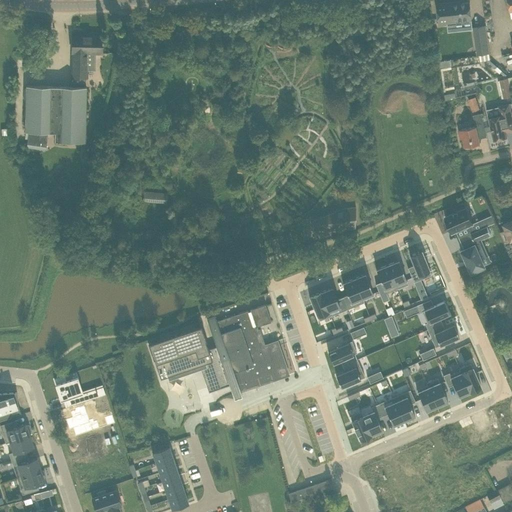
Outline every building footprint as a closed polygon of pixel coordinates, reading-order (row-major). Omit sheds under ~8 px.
[(460,1),(436,3),(439,25),(448,24),(456,23),(456,21),(471,19),(470,2),(461,3),(460,1)] [(3,18),(0,31),(0,36),(8,38),(12,20),(3,18)] [(12,20),(8,38),(17,40),(20,22),(12,20)] [(20,22),(17,40),(26,42),(30,24),(20,22)] [(98,25),(89,26),(89,44),(98,43),(98,25)] [(107,25),(98,25),(98,43),(107,43),(107,25)] [(120,25),(107,25),(107,43),(120,43),(120,25)] [(489,53),(485,25),(473,27),(477,55),(489,53)] [(71,26),(61,27),(62,45),(71,44),(71,26)] [(80,26),(71,26),(71,44),(80,44),(80,26)] [(89,26),(80,26),(80,44),(89,44),(89,26)] [(511,97),(508,78),(500,80),(504,98),(511,97)] [(78,94),(74,108),(97,115),(98,112),(96,111),(99,99),(89,97),(86,96),(83,95),(80,94),(78,94)] [(467,99),(472,112),(480,109),(475,96),(467,99)] [(498,105),(498,106),(486,109),(493,140),(507,137),(506,132),(511,130),(511,117),(509,103),(498,105)] [(74,108),(71,123),(91,128),(93,121),(95,122),(97,117),(97,115),(74,108)] [(473,115),(475,126),(458,130),(460,139),(463,138),(465,147),(480,143),(477,129),(485,128),(481,113),(473,115)] [(71,123),(67,137),(90,143),(91,140),(92,135),(89,135),(91,128),(71,123)] [(67,137),(63,151),(84,156),(86,149),(88,150),(89,146),(90,143),(67,137)] [(63,151),(59,165),(82,171),(83,168),(84,164),(82,163),(84,156),(63,151)] [(59,165),(55,180),(57,180),(60,181),(63,182),(66,183),(76,185),(78,178),(80,178),(81,174),(82,171),(59,165)] [(166,203),(167,193),(144,191),(143,202),(166,203)] [(49,195),(40,207),(59,221),(61,219),(63,215),(62,214),(66,208),(62,204),(58,201),(49,195)] [(343,216),(314,220),(316,236),(330,231),(355,228),(355,206),(342,208),(343,216)] [(40,207),(31,219),(40,226),(44,229),(48,232),(56,222),(57,223),(59,221),(40,207)] [(468,230),(474,227),(466,208),(458,211),(457,210),(457,211),(454,213),(453,212),(453,213),(445,217),(452,233),(467,226),(468,230)] [(492,216),(479,222),(482,228),(495,222),(492,216)] [(511,219),(503,224),(505,229),(499,232),(511,260),(511,219)] [(487,226),(470,233),(474,241),(490,234),(487,226)] [(482,247),(480,242),(460,251),(464,259),(466,265),(467,265),(470,272),(484,266),(477,249),(482,247)] [(413,264),(407,267),(413,281),(431,274),(421,250),(409,255),(413,264)] [(398,260),(387,264),(396,288),(408,284),(398,260)] [(387,264),(376,269),(385,293),(396,288),(387,264)] [(0,310),(7,311),(7,310),(17,311),(18,305),(24,306),(25,295),(26,295),(27,287),(26,287),(26,284),(33,284),(35,268),(23,267),(22,275),(18,274),(18,275),(10,275),(10,273),(7,273),(7,274),(2,274),(2,272),(0,272),(0,310)] [(365,273),(353,278),(362,300),(363,299),(373,295),(365,273)] [(347,294),(342,297),(346,309),(364,302),(363,299),(362,300),(353,278),(342,282),(347,294)] [(321,291),(320,292),(330,315),(346,309),(342,297),(336,299),(331,287),(321,291)] [(320,291),(309,296),(319,320),(330,315),(320,292),(321,291),(320,291)] [(443,301),(421,310),(426,321),(424,322),(427,329),(441,322),(439,317),(448,313),(443,301)] [(214,316),(206,319),(216,346),(219,357),(225,372),(229,384),(234,399),(242,396),(240,391),(278,378),(275,368),(285,365),(279,345),(271,347),(270,343),(265,344),(259,328),(258,328),(257,326),(271,321),(265,304),(252,309),(252,308),(250,308),(250,309),(250,311),(248,312),(247,310),(216,321),(214,316)] [(414,304),(401,310),(404,317),(417,311),(414,304)] [(441,322),(427,329),(435,346),(458,336),(453,324),(444,328),(441,322)] [(153,341),(148,343),(152,355),(153,358),(156,366),(160,377),(160,378),(171,374),(183,370),(199,364),(200,368),(208,391),(215,389),(229,384),(225,372),(219,357),(216,346),(208,349),(205,341),(206,340),(203,331),(201,325),(200,325),(195,327),(180,332),(160,339),(153,341)] [(363,326),(349,331),(352,338),(365,333),(363,326)] [(351,340),(327,350),(333,363),(340,359),(342,365),(357,359),(354,353),(356,352),(351,340)] [(433,347),(420,352),(423,359),(436,353),(433,347)] [(345,371),(335,375),(341,387),(364,376),(357,359),(342,365),(345,371)] [(470,363),(459,368),(459,370),(460,370),(469,391),(480,386),(470,363)] [(381,369),(368,375),(371,382),(384,376),(381,369)] [(449,372),(443,375),(448,386),(453,384),(458,396),(469,391),(460,370),(459,370),(450,374),(449,372)] [(64,374),(54,378),(56,383),(54,384),(60,400),(62,399),(65,406),(88,399),(97,396),(105,393),(102,386),(95,389),(85,392),(83,393),(77,376),(66,380),(64,374)] [(437,377),(426,382),(427,384),(436,405),(447,401),(437,377)] [(427,384),(416,389),(425,410),(436,405),(427,384)] [(410,389),(393,396),(403,420),(414,415),(409,403),(415,401),(410,389)] [(0,420),(12,417),(11,416),(9,410),(17,408),(15,403),(17,403),(17,392),(0,393),(0,420)] [(393,396),(377,403),(382,415),(387,413),(392,425),(403,420),(393,396)] [(362,415),(370,434),(371,434),(381,429),(376,418),(382,415),(377,403),(370,406),(372,411),(362,415)] [(72,417),(65,419),(69,430),(73,428),(75,436),(99,428),(97,419),(93,421),(92,418),(89,419),(84,404),(74,408),(74,409),(70,411),(72,417)] [(361,410),(349,416),(354,426),(353,426),(356,433),(357,433),(360,439),(371,434),(370,434),(362,415),(361,410)] [(28,433),(30,432),(28,425),(26,425),(25,423),(13,427),(11,421),(0,424),(0,426),(5,443),(10,441),(29,435),(28,433)] [(23,455),(21,450),(32,446),(29,435),(10,441),(13,451),(9,453),(11,459),(23,455)] [(153,455),(155,461),(172,455),(169,446),(162,448),(152,452),(153,455)] [(40,469),(36,458),(25,462),(23,455),(11,459),(16,477),(40,469)] [(155,461),(158,471),(175,465),(172,455),(155,461)] [(158,471),(161,480),(179,474),(175,465),(158,471)] [(34,490),(32,484),(43,480),(43,478),(45,477),(43,470),(40,471),(40,469),(16,477),(22,494),(34,490)] [(179,474),(161,480),(165,489),(182,484),(179,474)] [(288,493),(290,501),(321,491),(318,482),(288,493)] [(501,497),(500,497),(504,504),(511,499),(511,489),(509,483),(497,489),(501,497)] [(165,489),(168,499),(185,493),(182,484),(165,489)] [(490,502),(500,497),(501,497),(497,489),(486,494),(490,502)] [(98,495),(91,498),(96,511),(102,511),(105,511),(104,511),(119,511),(118,507),(120,506),(115,490),(105,493),(104,490),(97,492),(98,495)] [(169,502),(171,508),(186,503),(188,502),(186,496),(185,493),(168,499),(169,502)]
